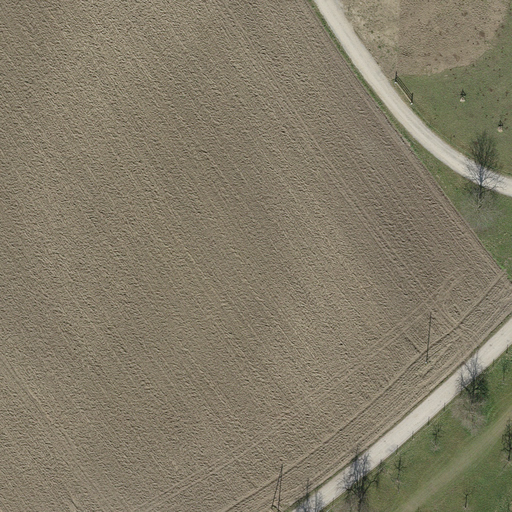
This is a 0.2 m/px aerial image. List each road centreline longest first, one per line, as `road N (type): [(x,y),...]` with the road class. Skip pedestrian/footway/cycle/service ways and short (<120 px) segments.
road 1 (track): [(305,511),(511,331)]
road 2 (track): [(511,188),(430,144),(324,0)]
